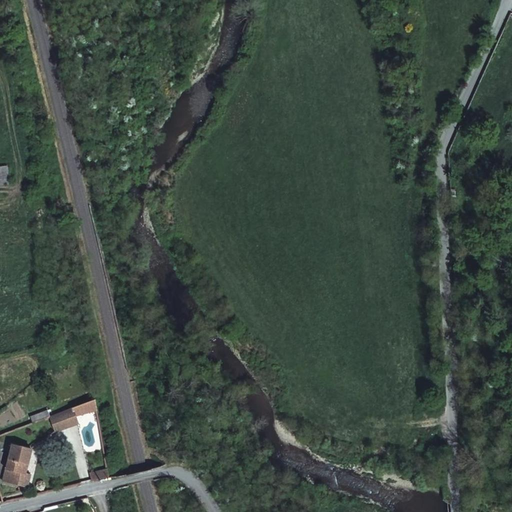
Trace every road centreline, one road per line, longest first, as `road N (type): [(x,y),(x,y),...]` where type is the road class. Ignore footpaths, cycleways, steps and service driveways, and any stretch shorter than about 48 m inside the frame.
road 1 (unclassified): [(453,471),(445,143),(504,0)]
road 2 (unclassified): [(0,511),(172,468),(188,471),(217,511)]
